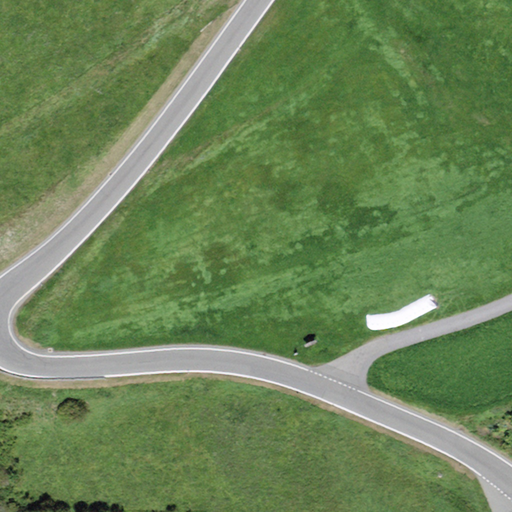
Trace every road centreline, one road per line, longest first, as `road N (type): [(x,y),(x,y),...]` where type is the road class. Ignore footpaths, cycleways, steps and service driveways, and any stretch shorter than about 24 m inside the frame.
road 1 (tertiary): [(511,487),(426,432),(260,366),(198,357),(32,364),(0,346)]
road 2 (tertiary): [(0,290),(132,164),(253,0)]
